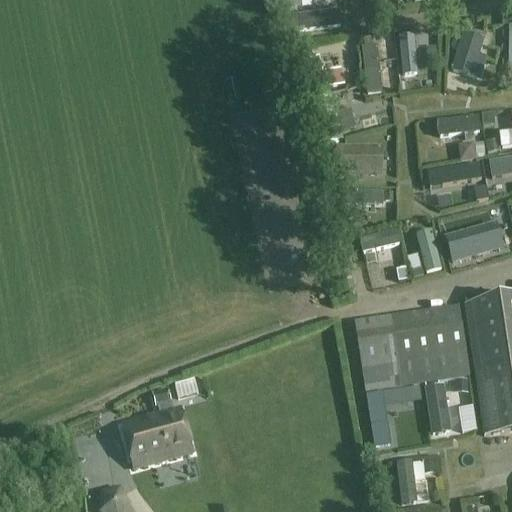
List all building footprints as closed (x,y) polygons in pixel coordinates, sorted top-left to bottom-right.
[(289,19),(291,36),(340,30),(338,13),(289,19)] [(479,81),(486,59),(479,57),(484,41),(455,32),(450,49),(458,51),(451,73),(479,81)] [(381,97),(376,48),(360,50),(365,98),(381,97)] [(409,52),(399,53),(402,84),(412,83),(409,52)] [(318,61),(301,65),(309,96),(326,92),(343,88),(339,73),(322,77),(318,61)] [(340,141),(330,99),(313,103),(323,145),(340,141)] [(479,136),(477,120),(435,125),(437,141),(479,136)] [(334,178),(381,178),(381,149),(335,149),(334,178)] [(471,152),(457,155),(465,186),(478,183),(471,152)] [(511,158),(488,163),(491,179),(511,175),(511,158)] [(458,170),(420,177),(422,189),(461,182),(458,170)] [(381,210),(382,195),(342,194),(342,209),(381,210)] [(496,225),(445,240),(451,262),(502,247),(496,225)] [(362,256),(399,247),(396,233),(358,242),(362,256)] [(511,301),(465,309),(485,437),(511,433),(511,301)] [(366,396),(469,380),(458,310),(354,324),(366,396)] [(443,390),(423,393),(430,439),(450,437),(443,390)] [(158,416),(122,426),(134,471),(191,455),(180,412),(172,414),(166,393),(153,396),(158,416)] [(370,397),(377,445),(392,443),(385,395),(370,397)] [(97,424),(85,425),(91,473),(103,471),(97,424)] [(411,462),(395,464),(400,506),(416,504),(411,462)] [(102,495),(100,511),(123,511),(128,506),(119,491),(102,495)]
